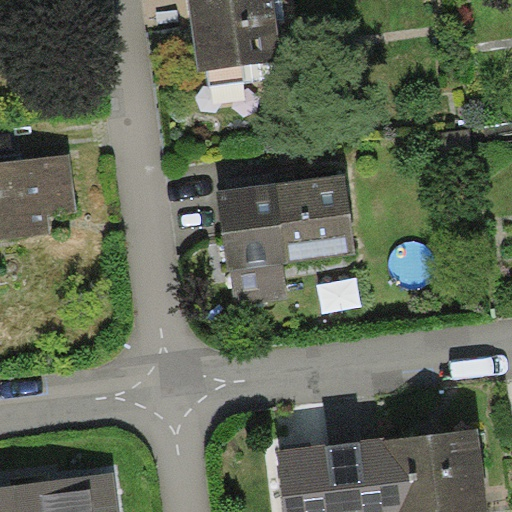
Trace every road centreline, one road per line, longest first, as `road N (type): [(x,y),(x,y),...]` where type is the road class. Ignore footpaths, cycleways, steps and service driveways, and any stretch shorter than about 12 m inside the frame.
road 1 (residential): [(112,0),(163,395)]
road 2 (residential): [(511,355),(163,395)]
road 3 (residential): [(163,395),(0,416)]
